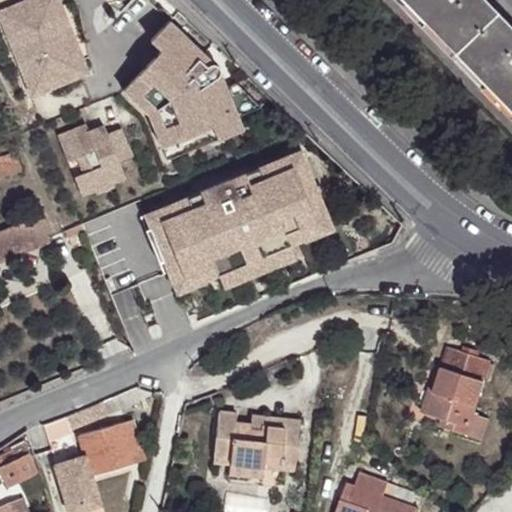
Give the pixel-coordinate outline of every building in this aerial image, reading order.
[(55,0),(24,0),(0,10),(0,25),(2,30),(8,28),(17,32),(29,61),(17,67),(29,97),(76,78),(65,52),(76,48),(65,21),(58,24),(52,9),(58,6),(55,0)] [(511,26),(486,0),(408,0),(511,108),(511,26)] [(58,6),(52,9),(58,24),(65,21),(58,6)] [(207,55),(174,22),(155,42),(165,52),(128,91),(155,117),(174,162),(248,131),(242,117),(230,88),(224,90),(219,79),(224,74),(226,72),(223,68),(221,66),(217,64),(211,67),(202,59),(207,55)] [(8,28),(2,30),(17,67),(29,61),(17,32),(8,28)] [(76,48),(65,52),(76,78),(86,73),(76,48)] [(207,55),(202,59),(211,67),(217,64),(207,55)] [(224,74),(219,79),(224,90),(230,88),(224,74)] [(238,84),(230,88),(242,117),(264,108),(238,84)] [(64,158),(73,154),(66,136),(84,128),(81,121),(54,133),(64,158)] [(84,128),(66,136),(73,154),(80,170),(70,174),(78,192),(91,187),(92,190),(110,183),(108,180),(121,175),(114,158),(103,130),(99,122),(84,128)] [(116,125),(103,130),(114,158),(127,153),(116,125)] [(301,151),(146,215),(170,272),(174,281),(202,270),(206,280),(220,274),(292,244),(306,238),(301,228),(329,217),(301,151)] [(0,181),(21,173),(13,154),(0,158),(0,181)] [(24,217),(36,244),(48,238),(36,212),(24,217)] [(146,215),(141,218),(165,274),(170,272),(146,215)] [(0,228),(0,259),(36,244),(24,217),(0,228)] [(301,228),(306,238),(333,227),(329,217),(301,228)] [(84,232),(80,224),(65,231),(68,238),(84,232)] [(292,244),(220,274),(225,286),(297,257),(292,244)] [(202,270),(174,281),(178,292),(206,280),(202,270)] [(449,345),(443,367),(484,381),(490,358),(449,345)] [(435,390),(428,416),(442,420),(452,423),(451,429),(483,440),(490,418),(474,413),(484,381),(443,367),(435,390)] [(423,414),(428,416),(435,390),(430,388),(423,414)] [(90,407),(82,410),(88,424),(109,415),(103,401),(90,407)] [(289,469),(293,427),(244,422),(231,420),(230,410),(216,409),(210,462),(223,464),(257,467),(289,469)] [(66,416),(66,417),(72,431),(88,424),(82,410),(66,416)] [(244,422),(293,427),(294,418),(245,412),(244,422)] [(86,457),(92,474),(144,458),(132,419),(80,436),(86,457)] [(452,423),(442,420),(440,425),(451,429),(452,423)] [(29,441),(26,432),(18,438),(21,444),(29,441)] [(28,455),(33,452),(31,445),(24,448),(2,462),(6,467),(28,455)] [(39,475),(28,455),(6,467),(1,470),(11,490),(39,475)] [(80,459),(55,467),(68,511),(102,511),(101,506),(95,487),(92,474),(86,457),(80,459)] [(256,480),(257,467),(223,464),(221,477),(256,480)] [(341,511),(418,511),(420,505),(384,496),(388,483),(360,475),(356,488),(359,488),(355,504),(344,501),(341,511)] [(359,488),(356,488),(349,485),(344,501),(355,504),(359,488)] [(28,511),(25,500),(13,503),(14,506),(15,511),(28,511)]
